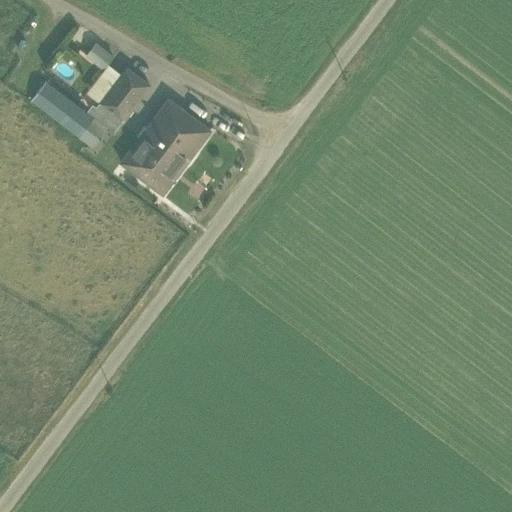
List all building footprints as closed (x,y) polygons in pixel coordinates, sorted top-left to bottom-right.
[(87,47),(103,60),(113,49),(96,35),(87,47)] [(127,60),(122,66),(109,57),(102,66),(114,76),(99,95),(100,95),(96,99),(93,97),(89,102),(115,122),(149,77),(127,60)] [(114,76),(102,66),(87,85),(99,95),(114,76)] [(103,117),(45,73),(30,92),(88,136),(103,117)] [(168,90),(120,154),(162,186),(210,122),(168,90)] [(107,120),(103,117),(88,136),(92,139),(107,120)]
